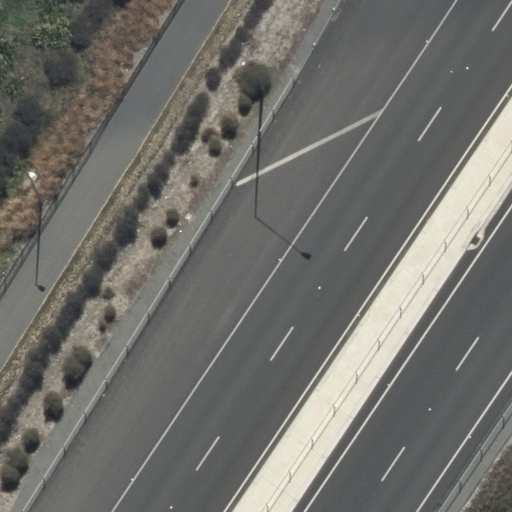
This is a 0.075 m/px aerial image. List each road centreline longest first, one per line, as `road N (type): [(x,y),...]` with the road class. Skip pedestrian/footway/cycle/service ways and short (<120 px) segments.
road 1 (trunk): [(167,511),(511,0)]
road 2 (trunk): [(511,286),(360,511)]
